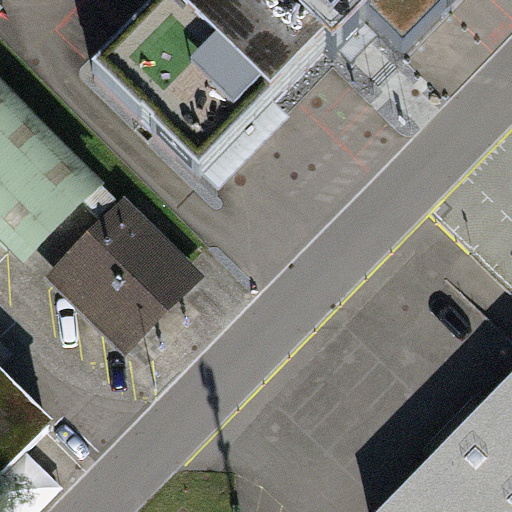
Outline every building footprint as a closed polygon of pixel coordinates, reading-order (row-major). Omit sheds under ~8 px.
[(474,0),(172,0),(98,76),(223,197),(380,36),(411,66),(474,0)] [(107,198),(0,88),(0,250),(26,277),(107,198)] [(126,207),(48,286),(130,365),(207,285),(126,207)] [(0,498),(59,438),(0,382),(0,498)] [(511,511),(511,392),(394,511),(511,511)]
